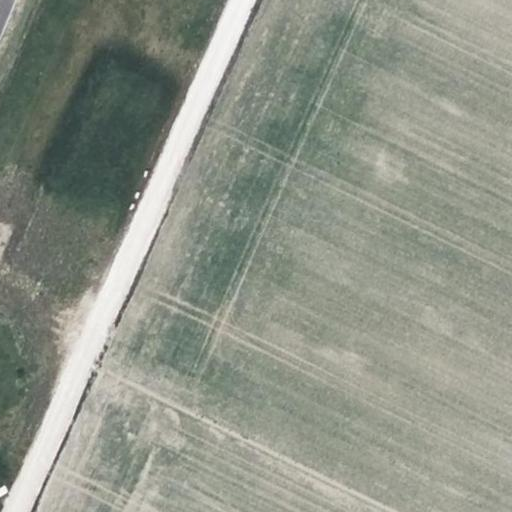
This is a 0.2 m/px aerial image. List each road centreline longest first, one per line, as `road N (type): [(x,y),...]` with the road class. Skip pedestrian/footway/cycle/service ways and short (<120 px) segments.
road 1 (track): [(93,337),(240,0)]
road 2 (track): [(93,337),(17,511)]
